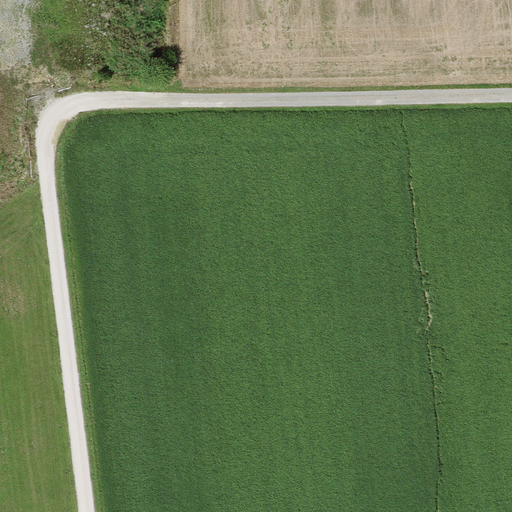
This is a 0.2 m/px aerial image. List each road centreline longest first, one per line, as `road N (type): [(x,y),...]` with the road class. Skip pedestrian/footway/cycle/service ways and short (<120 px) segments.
road 1 (track): [(47,147),(58,115),(88,99),(511,92)]
road 2 (track): [(47,147),(87,511)]
